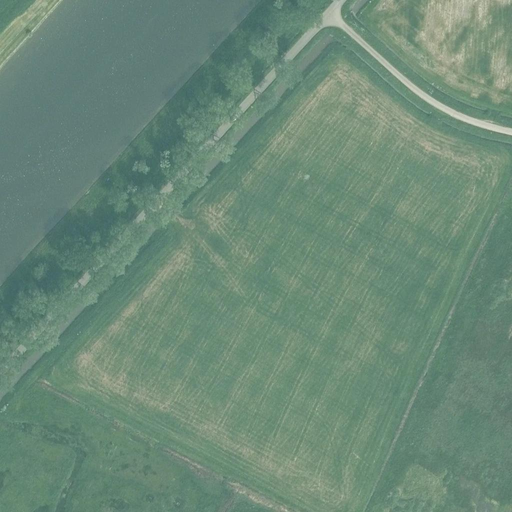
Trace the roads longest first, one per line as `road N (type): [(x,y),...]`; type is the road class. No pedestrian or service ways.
road 1 (unclassified): [(0,372),(326,14)]
road 2 (unclassified): [(511,131),(450,112),(326,14)]
